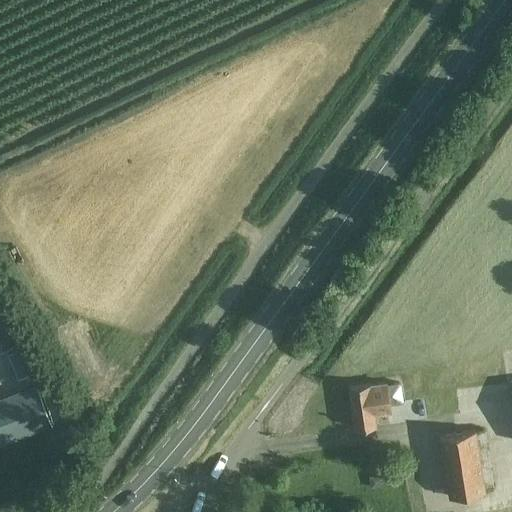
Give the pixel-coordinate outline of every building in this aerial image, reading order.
[(0,350),(17,343),(0,314),(0,350)] [(486,358),(485,334),(468,335),(469,359),(486,358)] [(19,378),(29,373),(19,348),(9,353),(19,378)] [(0,444),(53,424),(38,386),(37,383),(0,396),(0,444)] [(372,386),(350,388),(356,429),(377,426),(376,414),(392,412),(391,404),(401,403),(403,400),(401,384),(399,383),(388,384),(372,386)] [(449,496),(485,491),(476,433),(440,438),(449,496)] [(380,477),(371,478),(373,489),(382,487),(380,477)]
